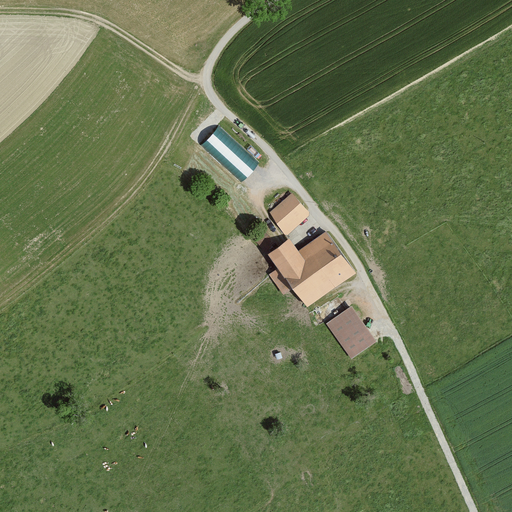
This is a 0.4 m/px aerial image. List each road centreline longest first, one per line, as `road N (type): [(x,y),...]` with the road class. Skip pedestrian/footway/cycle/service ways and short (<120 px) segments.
road 1 (track): [(383,317),(353,256),(205,83),(206,64),(246,15),(273,0)]
road 2 (track): [(7,4),(107,20),(177,71),(206,76)]
road 3 (track): [(383,317),(471,511)]
